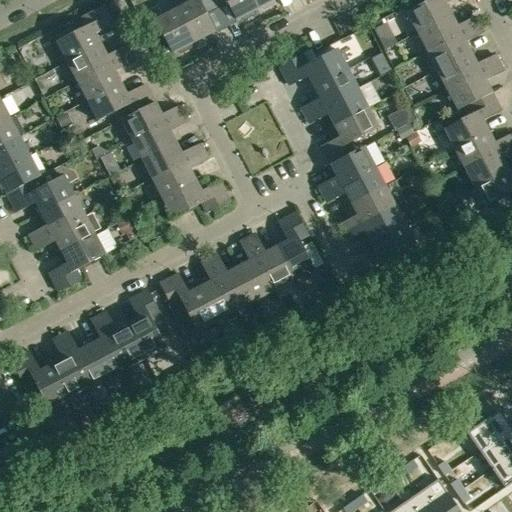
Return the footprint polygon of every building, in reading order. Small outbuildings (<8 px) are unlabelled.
[(187,0),(188,1),(175,8),(193,43),(214,31),(206,16),(217,10),(211,0),(187,0)] [(255,15),(254,10),(257,9),(251,0),(211,0),(217,10),(228,5),(236,20),(239,19),(242,21),(255,15)] [(251,0),(257,9),(261,7),(264,9),(274,3),(274,0),(251,0)] [(447,0),(429,0),(406,12),(417,33),(451,15),(444,2),(447,0)] [(56,42),(67,63),(101,46),(95,34),(113,24),(103,5),(80,18),(85,27),(72,34),(69,27),(55,34),(59,41),(56,42)] [(193,43),(175,8),(162,15),(157,5),(139,15),(153,44),(165,38),(173,53),(193,43)] [(457,26),(451,15),(417,33),(427,52),(480,24),(475,16),(457,26)] [(480,24),(427,52),(424,54),(434,73),(438,71),(471,54),(464,41),(483,31),(480,24)] [(67,63),(77,82),(129,55),(125,47),(106,56),(101,46),(67,63)] [(308,76),(314,87),(347,70),(336,49),(308,64),(303,54),(279,67),(289,86),(308,76)] [(500,62),(496,54),(477,64),(471,54),(438,71),(447,90),(500,62)] [(114,72),(133,62),(129,55),(77,82),(87,101),(121,84),(114,72)] [(504,69),(500,62),(447,90),(458,110),(467,105),(491,93),(484,80),(504,69)] [(347,70),(314,87),(320,98),(301,108),(305,116),(357,89),(347,70)] [(117,111),(121,120),(132,115),(155,104),(145,85),(126,95),(121,84),(87,101),(97,121),(117,111)] [(328,114),(334,126),(367,109),(357,89),(305,116),(309,123),(328,114)] [(500,110),(491,93),(467,105),(458,110),(446,116),(438,120),(443,130),(454,150),(487,133),(481,120),(500,110)] [(0,122),(9,118),(0,101),(0,122)] [(121,120),(132,141),(184,114),(180,105),(161,115),(155,104),(132,115),(121,120)] [(321,146),(330,164),(354,152),(349,143),(377,128),(367,109),(334,126),(339,136),(321,146)] [(66,112),(56,118),(62,130),(73,124),(66,112)] [(132,141),(142,161),(175,143),(169,131),(188,121),(184,114),(132,141)] [(0,146),(19,137),(9,118),(0,122),(0,146)] [(416,132),(406,137),(411,147),(421,142),(416,132)] [(487,133),(454,150),(464,169),(511,143),(511,133),(493,144),(487,133)] [(0,171),(29,157),(19,137),(0,146),(0,171)] [(204,151),(200,144),(181,154),(175,143),(142,161),(152,180),(204,151)] [(511,152),(511,143),(464,169),(474,188),(507,170),(501,158),(511,152)] [(323,195),(375,167),(364,147),(354,152),(330,164),(337,177),(319,187),(323,195)] [(152,180),(162,199),(195,181),(189,169),(209,159),(204,151),(152,180)] [(29,157),(0,171),(0,181),(7,195),(40,177),(29,157)] [(428,165),(421,169),(427,179),(434,175),(428,165)] [(58,167),(40,177),(7,195),(16,212),(34,202),(40,214),(74,197),(67,184),(78,178),(74,170),(58,167)] [(345,192),(352,204),(385,187),(375,167),(323,195),(326,202),(345,192)] [(511,179),(507,170),(474,188),(484,207),(511,192),(511,179)] [(117,175),(110,180),(115,188),(122,183),(117,175)] [(201,192),(195,181),(162,199),(172,218),(200,203),(206,213),(230,201),(220,182),(201,192)] [(357,215),(338,225),(342,233),(395,206),(385,187),(352,204),(357,215)] [(84,216),(74,197),(40,214),(46,225),(27,235),(32,243),(84,216)] [(365,230),(371,242),(404,224),(395,206),(342,233),(346,240),(365,230)] [(91,212),(84,216),(32,243),(35,250),(54,240),(61,252),(94,235),(92,231),(100,227),(91,212)] [(275,246),(293,280),(312,269),(297,240),(308,235),(295,212),(277,221),(287,240),(275,246)] [(126,218),(116,224),(122,235),(125,234),(132,230),(126,218)] [(415,245),(404,224),(371,242),(377,253),(358,263),(368,281),(391,269),(386,260),(415,245)] [(254,234),(247,238),(274,289),(293,280),(275,246),(264,252),(254,234)] [(94,235),(61,252),(66,262),(47,272),(57,291),(80,279),(75,269),(104,254),(94,235)] [(249,260),(237,266),(255,300),(274,289),(247,238),(239,242),(249,260)] [(209,257),(236,310),(255,300),(237,266),(226,272),(216,253),(209,257)] [(210,281),(199,286),(217,320),(236,310),(209,257),(200,262),(210,281)] [(200,329),(217,320),(199,286),(187,293),(177,274),(159,284),(173,309),(170,311),(187,343),(202,335),(200,329)] [(139,318),(127,324),(144,358),(164,347),(159,336),(169,331),(159,313),(147,290),(129,299),(139,318)] [(98,315),(126,367),(144,358),(127,324),(116,330),(107,311),(98,315)] [(100,338),(89,344),(106,378),(126,367),(98,315),(91,319),(100,338)] [(306,321),(296,326),(301,336),(311,331),(306,321)] [(68,332),(60,336),(87,388),(106,378),(89,344),(77,350),(68,332)] [(62,358),(51,364),(68,398),(87,388),(60,336),(53,340),(62,358)] [(254,345),(236,354),(242,366),(260,357),(254,345)] [(30,351),(11,361),(23,384),(34,379),(49,408),(68,398),(51,364),(39,370),(30,351)] [(191,372),(163,387),(167,395),(196,381),(191,372)] [(493,415),(466,433),(479,452),(506,433),(511,429),(499,410),(493,415)] [(506,433),(479,452),(491,470),(511,455),(511,429),(506,433)] [(0,450),(0,467),(3,472),(26,460),(17,442),(0,450)] [(511,455),(491,470),(504,488),(511,482),(511,455)] [(413,460),(403,467),(407,474),(417,467),(413,460)] [(444,461),(437,466),(444,476),(451,471),(444,461)] [(396,472),(386,479),(390,485),(400,478),(396,472)] [(386,479),(376,485),(381,492),(390,485),(386,479)] [(457,479),(450,484),(457,494),(463,489),(457,479)] [(459,511),(438,480),(420,492),(433,511),(459,511)] [(463,489),(457,494),(463,504),(470,499),(463,489)] [(433,511),(420,492),(403,503),(409,511),(433,511)] [(362,495),(352,502),(357,509),(367,502),(362,495)] [(352,502),(343,509),(344,511),(352,511),(357,509),(352,502)] [(409,511),(403,503),(390,511),(409,511)]
